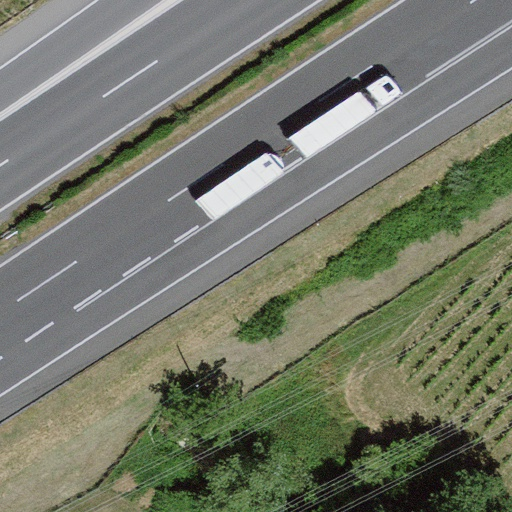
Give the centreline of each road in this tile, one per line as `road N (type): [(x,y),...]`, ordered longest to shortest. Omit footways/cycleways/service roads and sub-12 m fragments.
road 1 (motorway): [(0,313),(406,44)]
road 2 (motorway): [(251,0),(0,166)]
road 3 (motorway): [(164,0),(0,130)]
